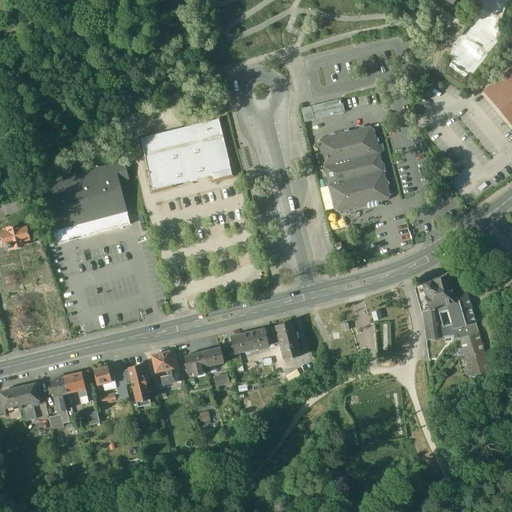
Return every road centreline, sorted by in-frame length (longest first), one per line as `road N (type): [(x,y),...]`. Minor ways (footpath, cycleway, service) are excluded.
road 1 (tertiary): [(0,368),(389,275),(483,219)]
road 2 (track): [(408,362),(426,437),(449,480)]
